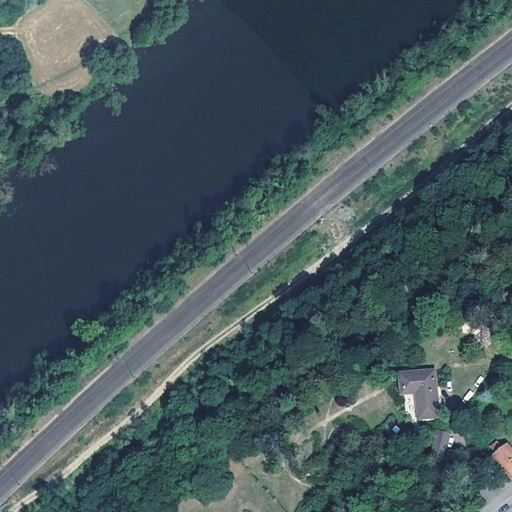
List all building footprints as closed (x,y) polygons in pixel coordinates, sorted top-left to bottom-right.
[(356,318),(377,303),(371,296),(351,312),(356,318)] [(415,389),(418,419),(437,417),(434,373),(399,375),(401,390),(415,389)] [(435,429),(430,457),(444,460),(450,432),(435,429)] [(495,458),(503,451),(498,444),(492,449),(495,453),(493,455),(495,458)] [(509,475),(511,472),(511,454),(507,448),(503,451),(495,458),(509,475)] [(465,474),(457,478),(460,483),(468,479),(465,474)]
